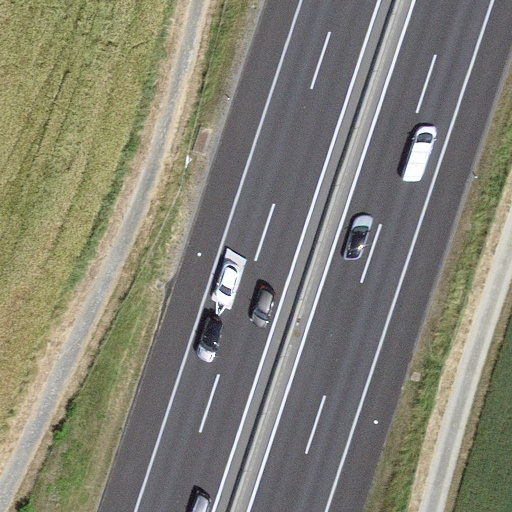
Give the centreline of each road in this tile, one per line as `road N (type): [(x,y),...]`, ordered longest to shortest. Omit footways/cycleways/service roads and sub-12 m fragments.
road 1 (track): [(0,506),(144,195),(200,0)]
road 2 (motorway): [(288,511),(453,0)]
road 3 (motorway): [(339,0),(174,511)]
road 4 (track): [(431,511),(511,243)]
